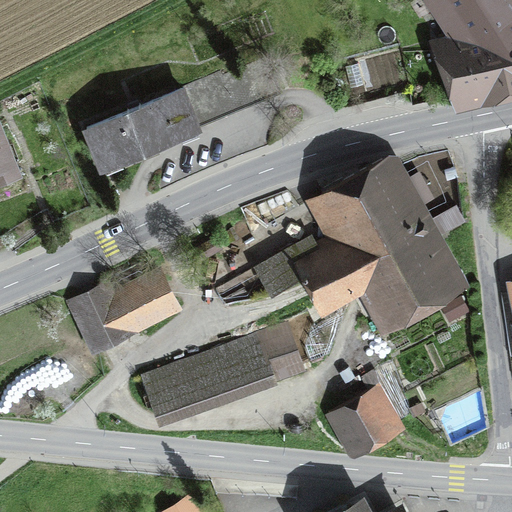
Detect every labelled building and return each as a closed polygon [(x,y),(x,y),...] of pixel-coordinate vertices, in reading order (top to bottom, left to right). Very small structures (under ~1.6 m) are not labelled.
[(511,0),(431,0),(455,35),(440,38),(463,97),(491,90),(501,104),(511,96),(511,0)] [(207,100),(211,111),(233,102),(276,84),(265,58),(222,76),(220,71),(199,80),(207,100)] [(199,80),(181,87),(190,108),(207,100),(199,80)] [(87,126),(102,164),(197,125),(190,108),(181,87),(87,126)] [(0,180),(17,173),(12,161),(0,131),(0,180)] [(312,235),(257,265),(273,293),(306,274),(321,300),(367,274),(389,314),(450,280),(410,208),(432,196),(418,172),(396,184),(382,157),(321,191),(343,231),(318,245),(312,235)] [(75,300),(96,344),(126,329),(123,324),(175,299),(163,275),(112,301),(104,285),(75,300)] [(147,373),(160,412),(298,363),(284,324),(147,373)] [(347,447),(348,448),(350,447),(361,440),(385,427),(399,418),(379,385),(365,393),(341,406),(328,414),(347,447)] [(200,511),(190,496),(164,511),(200,511)] [(399,511),(399,510),(395,511),(366,511),(361,501),(341,511),(399,511)]
